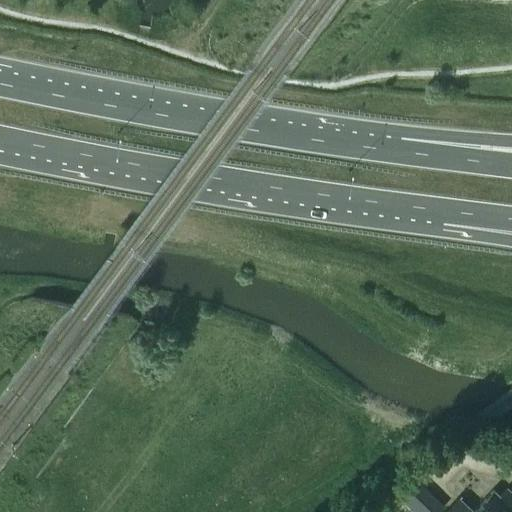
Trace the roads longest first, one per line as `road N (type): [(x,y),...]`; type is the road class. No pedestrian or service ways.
road 1 (primary): [(0,135),(224,180),(444,211)]
road 2 (primary): [(399,152),(0,79)]
road 3 (track): [(511,68),(367,77),(329,88),(178,53)]
road 4 (track): [(178,53),(0,7)]
